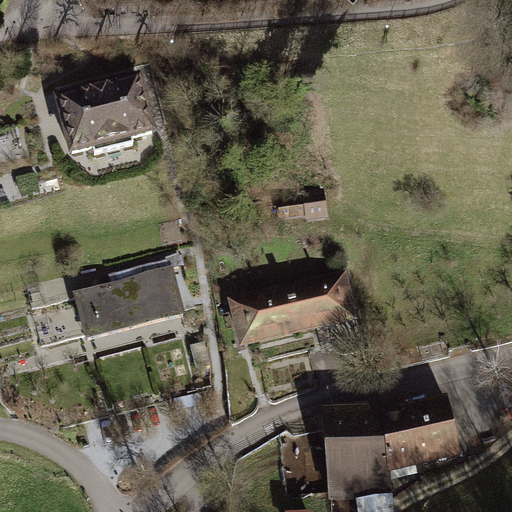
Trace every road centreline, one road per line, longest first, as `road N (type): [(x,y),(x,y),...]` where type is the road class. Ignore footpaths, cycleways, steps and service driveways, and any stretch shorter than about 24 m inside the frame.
road 1 (residential): [(0,33),(43,21),(197,24),(450,0)]
road 2 (residential): [(188,470),(265,421),(511,349)]
road 3 (residential): [(122,511),(99,479),(53,440),(0,423)]
